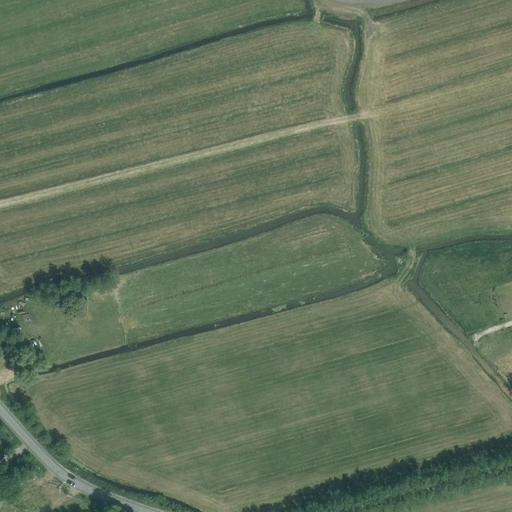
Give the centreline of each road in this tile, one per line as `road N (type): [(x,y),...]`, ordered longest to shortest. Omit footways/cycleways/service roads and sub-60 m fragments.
road 1 (tertiary): [(148,511),(61,473),(0,409)]
road 2 (unclassified): [(342,511),(511,465)]
